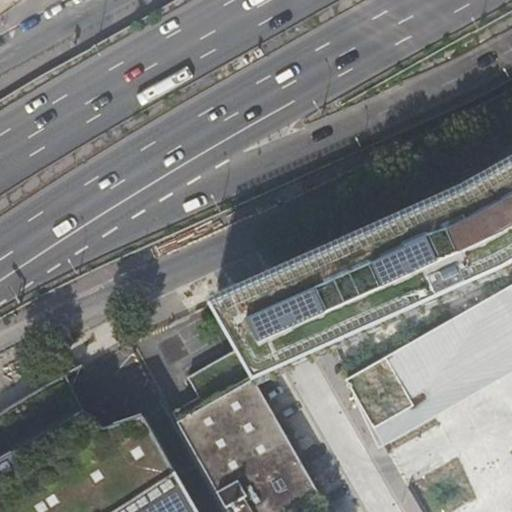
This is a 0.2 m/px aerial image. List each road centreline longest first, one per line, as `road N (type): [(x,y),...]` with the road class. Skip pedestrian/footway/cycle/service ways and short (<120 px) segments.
road 1 (residential): [(0,343),(511,95)]
road 2 (trunk): [(0,265),(344,130),(511,49)]
road 3 (trunk): [(0,265),(447,0)]
road 4 (trunk): [(274,0),(0,155)]
road 5 (secondary): [(108,0),(0,61)]
